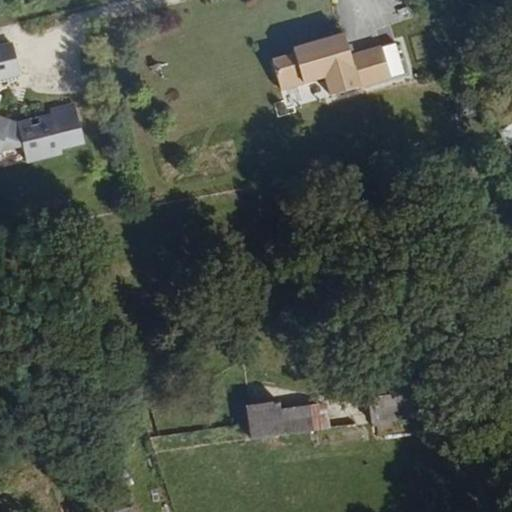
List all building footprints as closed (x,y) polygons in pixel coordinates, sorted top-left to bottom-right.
[(385,77),(376,48),(345,55),(338,35),(287,50),(288,55),(267,61),(276,88),(319,77),(325,96),(385,77)] [(0,82),(20,78),(13,49),(0,51),(0,151),(1,148),(20,144),(23,163),(23,165),(60,157),(60,152),(84,147),(75,112),(50,117),(51,121),(15,129),(0,123),(0,82)] [(0,155),(23,163),(20,144),(1,148),(0,151),(0,155)] [(455,391),(379,399),(383,436),(459,430),(455,391)] [(344,442),(341,414),(296,418),(295,408),(255,412),(259,450),(344,442)]
